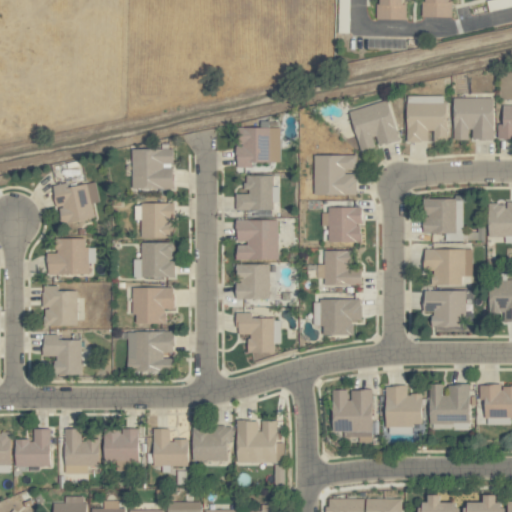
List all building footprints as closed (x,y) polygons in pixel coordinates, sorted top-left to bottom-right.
[(376,20),(406,19),(405,0),(379,0),(376,8),(376,20)] [(423,0),(422,14),(449,18),(452,0),(423,0)] [(446,96),(407,96),(407,141),(428,141),(428,131),(433,131),(433,142),(446,142),(446,96)] [(470,139),(494,139),(493,97),(453,98),(453,140),(470,139)] [(377,146),(399,139),(387,100),(349,111),(361,151),(377,147),(377,146)] [(511,105),(503,105),(503,124),(498,124),(498,139),(511,138),(511,105)] [(237,146),(237,167),(252,167),(252,162),(281,162),(280,127),(241,128),(241,145),(237,146)] [(132,189),(173,188),(173,165),(174,165),(173,148),(132,149),(132,189)] [(356,155),(314,155),(315,195),(357,194),(356,172),(356,155)] [(273,209),(272,175),(247,176),(247,194),(236,194),(236,210),(273,209)] [(68,187),(67,183),(53,185),(61,224),(94,218),(91,204),(99,202),(95,182),(68,187)] [(423,233),(461,234),(461,226),(462,226),(462,198),(425,197),(425,215),(424,215),(423,233)] [(488,204),(489,237),(511,236),(511,201),(506,202),(506,203),(488,204)] [(173,203),(140,203),(141,238),(174,237),(173,203)] [(328,225),(328,242),(361,242),(361,208),(321,208),(321,226),(328,225)] [(278,219),(237,220),(237,243),(236,243),(236,260),(278,259),(278,219)] [(89,274),(89,263),(95,263),(95,247),(86,248),(86,238),(60,238),(60,253),(47,253),(48,274),(89,274)] [(141,242),(141,277),(174,277),(174,261),(173,261),(173,243),(141,242)] [(472,249),(425,250),(425,266),(432,266),(432,285),(462,285),(462,276),(472,276),(472,249)] [(351,250),(324,251),(325,265),(317,265),(318,278),(324,278),(324,285),(362,285),(362,269),(351,269),(351,250)] [(269,264),(237,264),(238,299),(270,298),(269,264)] [(511,321),(511,280),(489,281),(489,313),(503,313),(504,321),(511,321)] [(42,326),(76,326),(77,291),(58,290),(58,286),(43,286),(42,326)] [(133,287),(133,324),(166,324),(166,309),(173,308),(173,287),(133,287)] [(425,290),(425,311),(434,311),(435,328),(465,328),(465,290),(425,290)] [(362,320),(361,299),(320,299),(320,326),(323,326),(323,335),(353,334),(353,320),(362,320)] [(249,353),(275,352),(275,344),(280,344),(280,318),(252,318),(252,313),(237,313),(238,334),(248,334),(249,353)] [(127,332),(128,372),(174,371),(174,358),(164,358),(164,352),(173,352),(173,330),(127,332)] [(81,339),(58,340),(58,334),(43,335),(43,356),(57,355),(58,375),(81,374),(81,339)] [(430,384),(430,424),(469,425),(469,384),(449,384),(448,395),(443,395),(443,384),(430,384)] [(482,384),(483,418),(511,417),(511,386),(501,386),(501,384),(482,384)] [(386,426),(422,426),(422,394),(407,394),(407,386),(387,386),(386,426)] [(349,390),(333,390),(333,431),(344,431),(344,437),(372,437),(372,390),(349,390)] [(237,462),(277,462),(277,420),(260,420),(237,420),(237,462)] [(193,461),(228,460),(227,442),(232,441),(232,426),(192,427),(193,461)] [(115,470),(137,471),(139,430),(105,428),(104,463),(116,463),(115,470)] [(50,429),(34,429),(33,439),(15,439),(15,466),(49,467),(50,429)] [(81,429),(65,429),(65,466),(99,467),(99,439),(81,439),(81,429)] [(170,429),(154,429),(153,465),(187,466),(188,440),(169,439),(170,429)] [(11,432),(0,432),(0,465),(10,466),(11,432)] [(459,511),(459,503),(441,503),(441,495),(428,495),(428,503),(420,503),(419,511),(459,511)] [(504,511),(504,503),(496,503),(496,495),(484,495),(484,503),(465,503),(465,511),(504,511)] [(400,511),(400,499),(329,498),(328,511),(400,511)] [(53,511),(86,511),(86,500),(65,500),(65,503),(53,503),(53,511)] [(124,511),(125,509),(118,508),(118,501),(103,501),(103,509),(92,509),(91,511),(124,511)] [(200,511),(200,502),(168,501),(167,511),(200,511)]
